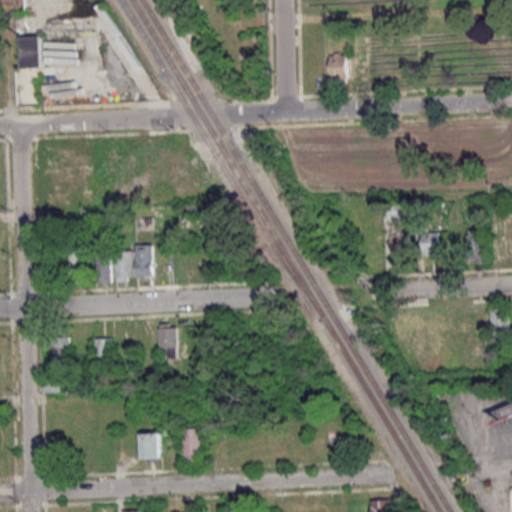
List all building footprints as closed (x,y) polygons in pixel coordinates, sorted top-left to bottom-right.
[(1,0),(2,11),(27,11),(26,0),(1,0)] [(16,68),(17,106),(39,105),(38,68),(44,68),(43,35),(22,36),(23,67),(16,68)] [(354,82),(373,82),(373,52),(354,52),(354,82)] [(348,53),(331,53),(331,81),(348,81),(348,53)] [(363,224),(363,207),(347,207),(347,224),(363,224)] [(464,256),(483,260),(489,233),(470,229),(464,256)] [(506,258),(506,231),(489,231),(489,258),(506,258)] [(422,232),(422,254),(441,254),(441,232),(422,232)] [(382,234),(361,234),(361,267),(382,267),(382,234)] [(391,236),(391,256),(410,256),(410,236),(391,236)] [(136,244),(136,278),(154,278),(154,244),(136,244)] [(71,283),(87,283),(87,248),(71,248),(71,283)] [(116,281),(134,281),(134,252),(116,252),(116,281)] [(97,253),(97,282),(111,282),(112,253),(97,253)] [(491,307),(491,331),(507,331),(507,307),(491,307)] [(485,309),(470,309),(470,337),(485,337),(485,309)] [(421,316),(396,316),(396,336),(421,336),(421,316)] [(178,325),(159,325),(159,348),(169,348),(169,357),(178,357),(178,325)] [(136,355),(136,327),(118,327),(118,355),(136,355)] [(70,365),(70,336),(52,336),(52,365),(70,365)] [(95,337),(95,362),(112,362),(112,337),(95,337)] [(201,461),(201,428),(184,428),(184,461),(201,461)] [(161,459),(161,432),(142,432),(142,459),(161,459)] [(395,511),(395,499),(372,499),(371,511),(395,511)]
